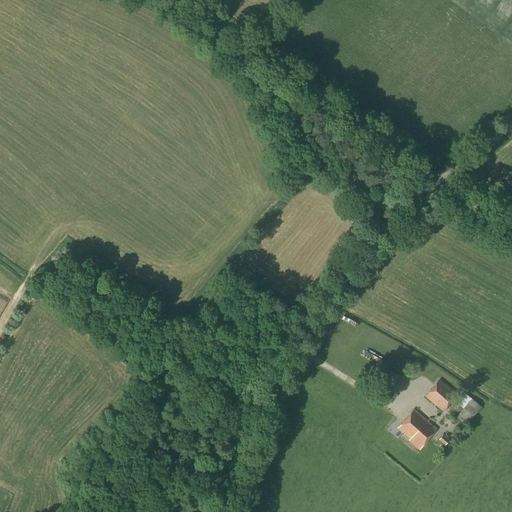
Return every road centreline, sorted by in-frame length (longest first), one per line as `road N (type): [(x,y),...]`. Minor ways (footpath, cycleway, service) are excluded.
road 1 (residential): [(222,511),(269,390),(346,266),(383,221),(439,183)]
road 2 (unclassified): [(439,183),(188,0)]
